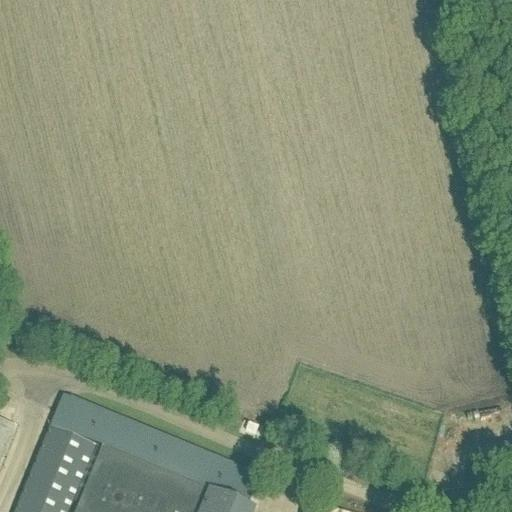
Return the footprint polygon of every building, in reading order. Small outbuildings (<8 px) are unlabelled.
[(0,472),(17,431),(0,424),(0,472)] [(71,511),(96,450),(49,430),(16,511),(71,511)] [(247,430),(245,436),(253,439),(255,433),(247,430)] [(511,447),(478,455),(484,483),(511,476),(511,447)] [(208,495),(167,478),(173,462),(150,452),(143,468),(102,451),(77,511),(248,511),(246,511),(253,493),(215,478),(208,495)]
